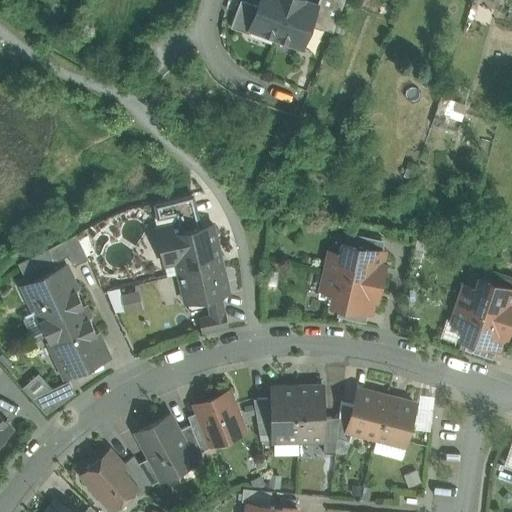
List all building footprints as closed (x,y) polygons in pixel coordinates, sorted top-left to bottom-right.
[(257,6),(241,0),(240,0),(231,27),(249,33),(250,29),(249,28),(257,6)] [(259,0),(257,6),(249,28),(250,29),(276,38),(289,0),(259,0)] [(289,0),(276,38),(302,47),(310,24),(317,6),(303,1),(303,0),(289,0)] [(344,0),(318,0),(317,6),(310,24),(333,32),(344,0)] [(438,96),(434,119),(462,125),(467,102),(438,96)] [(191,194),(156,203),(159,216),(194,208),(191,194)] [(159,216),(155,217),(158,228),(156,228),(164,264),(176,261),(179,273),(222,263),(212,224),(199,227),(194,208),(159,216)] [(381,240),(350,233),(347,244),(379,251),(381,240)] [(88,259),(76,234),(47,248),(54,262),(68,255),(73,265),(88,259)] [(347,244),(344,256),(331,253),(327,271),(380,283),(384,266),(380,265),(383,252),(379,251),(347,244)] [(222,263),(179,273),(186,302),(207,297),(220,294),(228,292),(222,263)] [(64,266),(21,286),(30,305),(35,307),(46,330),(85,311),(82,304),(83,304),(76,290),(75,290),(64,266)] [(511,277),(486,268),(482,279),(511,288),(511,277)] [(380,283),(327,271),(323,288),(336,291),(334,303),(342,305),(365,310),(369,311),(372,298),(376,299),(380,283)] [(511,288),(482,279),(478,291),(465,286),(459,304),(511,321),(511,318),(511,288)] [(114,312),(143,305),(139,288),(121,292),(119,286),(109,288),(114,312)] [(220,294),(207,297),(211,316),(224,313),(220,294)] [(511,321),(459,304),(454,321),(467,325),(463,337),(471,339),(494,347),(498,348),(502,335),(506,336),(511,321)] [(365,310),(342,305),(339,317),(363,322),(365,310)] [(24,314),(32,334),(40,331),(32,311),(24,314)] [(85,311),(46,330),(59,358),(57,364),(63,377),(106,356),(95,332),(96,332),(89,317),(88,317),(85,311)] [(211,316),(200,318),(203,331),(227,325),(224,313),(211,316)] [(494,347),(471,339),(467,350),(490,358),(494,347)] [(69,380),(31,397),(46,413),(75,393),(69,380)] [(323,384),(297,385),(298,440),(323,439),(324,439),(324,417),(323,384)] [(297,385),(271,386),(271,397),(272,433),(272,440),(298,440),(297,385)] [(387,397),(358,389),(354,405),(351,415),(349,429),(352,430),(376,437),(387,397)] [(228,393),(196,406),(208,434),(210,440),(211,440),(242,428),(228,393)] [(271,397),(253,398),(259,433),(272,433),(271,397)] [(416,404),(387,397),(376,437),(405,444),(416,404)] [(354,405),(341,402),(339,416),(337,437),(350,441),(352,430),(349,429),(351,415),(354,405)] [(168,414),(138,430),(151,455),(163,477),(193,461),(177,431),(168,414)] [(0,438),(11,428),(0,415),(0,438)] [(339,416),(324,417),(324,439),(323,439),(324,452),(335,452),(337,437),(339,416)] [(197,438),(191,423),(177,431),(193,461),(204,456),(197,438)] [(208,434),(197,438),(202,450),(213,446),(211,440),(210,440),(208,434)] [(109,449),(82,473),(92,485),(92,489),(97,494),(102,496),(112,508),(135,488),(136,487),(120,468),(123,465),(122,464),(109,449)] [(138,462),(133,455),(122,464),(123,465),(120,468),(136,487),(135,488),(141,494),(153,484),(153,483),(152,483),(138,462)] [(138,462),(152,483),(153,483),(163,477),(151,455),(138,462)] [(271,491),(243,487),(242,500),(254,502),(253,504),(270,506),(271,491)] [(73,511),(55,499),(46,511),(73,511)]
